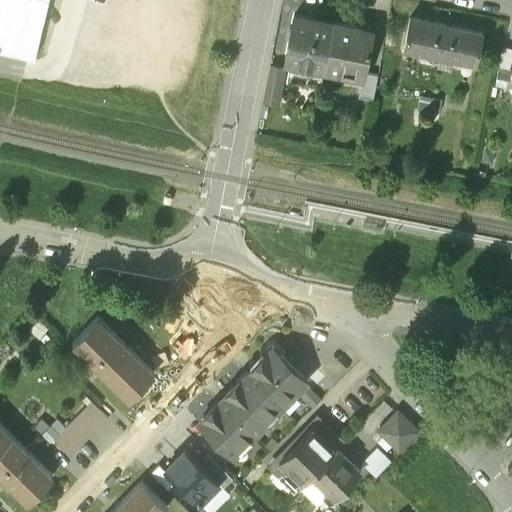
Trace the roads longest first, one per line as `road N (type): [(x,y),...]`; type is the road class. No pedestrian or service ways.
road 1 (residential): [(292,291),(86,511)]
road 2 (residential): [(205,275),(264,0)]
road 3 (residential): [(0,236),(205,275)]
road 4 (residential): [(368,307),(368,330),(380,350),(480,466)]
road 5 (residential): [(368,307),(511,336)]
